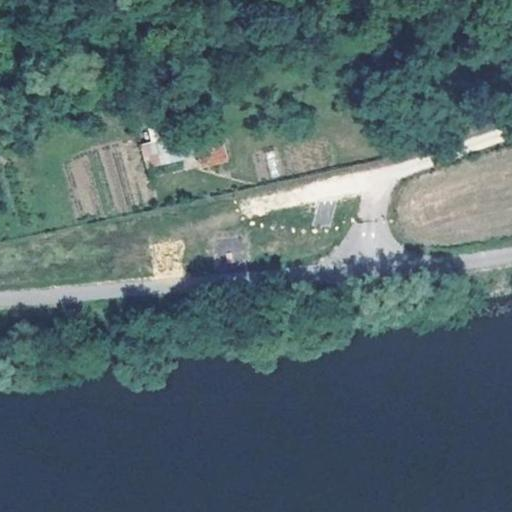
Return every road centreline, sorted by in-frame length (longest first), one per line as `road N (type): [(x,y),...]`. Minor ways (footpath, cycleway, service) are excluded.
road 1 (track): [(511,131),(376,178)]
road 2 (track): [(376,178),(238,211)]
